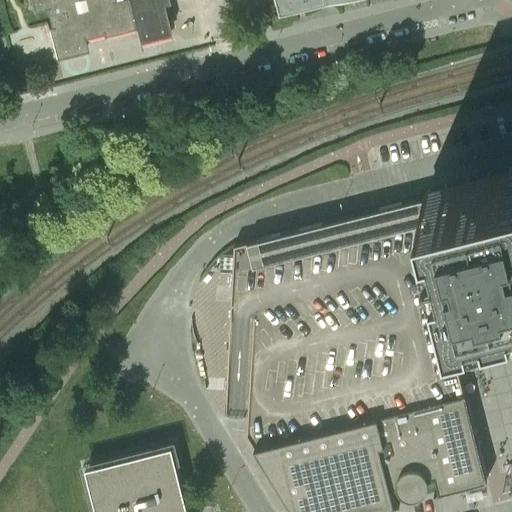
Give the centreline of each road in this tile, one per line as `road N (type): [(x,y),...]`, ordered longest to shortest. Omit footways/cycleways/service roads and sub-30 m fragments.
road 1 (residential): [(263,511),(172,360),(173,303),(191,260),(242,218),(511,145)]
road 2 (residential): [(0,119),(484,0)]
